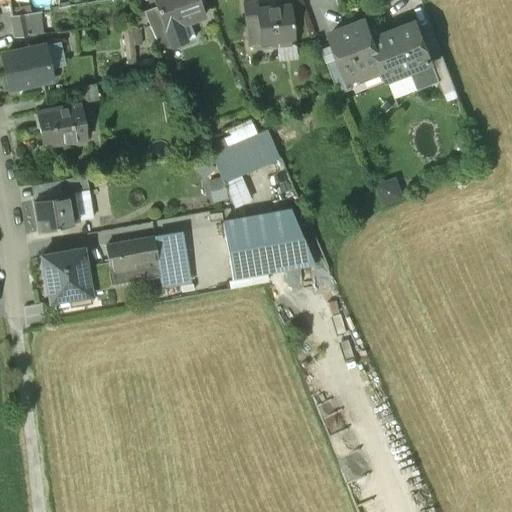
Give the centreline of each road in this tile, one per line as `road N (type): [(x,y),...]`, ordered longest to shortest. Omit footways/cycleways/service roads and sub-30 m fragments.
road 1 (track): [(16,330),(38,511)]
road 2 (residential): [(0,181),(16,330)]
